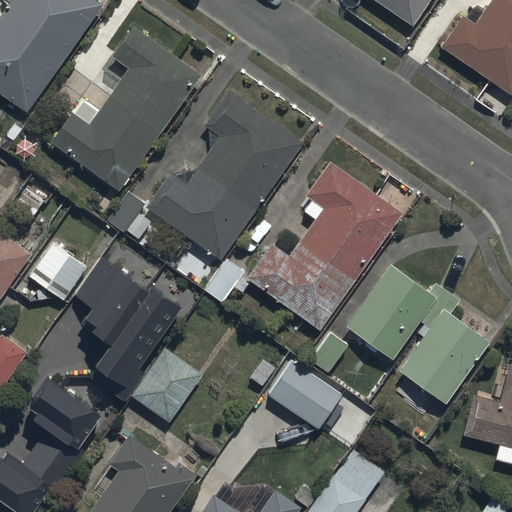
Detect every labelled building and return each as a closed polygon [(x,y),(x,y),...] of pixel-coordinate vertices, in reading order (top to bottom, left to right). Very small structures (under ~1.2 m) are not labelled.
[(0,98),(32,120),(107,11),(89,0),(18,0),(20,1),(0,30),(0,98)] [(365,0),(416,34),(439,0),(365,0)] [(457,65),(511,101),(511,0),(501,0),(480,31),(466,21),(443,56),(457,65)] [(71,164),(121,198),(202,80),(152,46),(134,34),(113,65),(131,77),(95,131),(72,116),(49,149),(71,164)] [(165,227),(224,267),(304,150),(246,110),(230,100),(206,135),(222,145),(190,191),(173,180),(148,216),(165,227)] [(272,304),(322,338),(403,220),(353,185),(334,173),(310,208),(329,221),(297,267),(276,252),(250,289),(272,304)] [(45,193),(26,182),(14,202),(33,213),(45,193)] [(110,228),(126,238),(148,205),(133,194),(110,228)] [(0,305),(4,308),(37,261),(1,236),(0,236),(0,305)] [(30,281),(66,305),(92,267),(56,243),(30,281)] [(90,376),(126,401),(145,373),(139,369),(182,308),(152,288),(150,290),(103,258),(76,296),(93,308),(85,319),(96,326),(91,333),(111,346),(90,376)] [(220,266),(203,292),(224,307),(242,281),(220,266)] [(435,286),(428,297),(392,272),(350,334),(398,367),(424,329),(434,336),(402,383),(449,416),(493,352),(453,324),(465,306),(435,286)] [(353,349),(330,333),(308,365),(331,381),(353,349)] [(0,404),(25,368),(30,360),(4,342),(0,347),(0,404)] [(136,405),(172,429),(205,381),(169,357),(136,405)] [(293,361),(270,395),(321,430),(344,396),(293,361)] [(101,415),(47,378),(28,405),(38,413),(32,421),(44,429),(20,463),(6,454),(2,459),(0,457),(0,500),(16,511),(33,511),(48,492),(54,497),(86,451),(80,446),(101,415)] [(511,456),(511,379),(504,409),(476,401),(465,444),(493,451),(511,456)] [(102,511),(181,511),(199,487),(145,450),(133,442),(110,475),(122,483),(102,511)] [(356,456),(317,511),(366,511),(390,479),(356,456)] [(502,511),(511,501),(491,487),(478,507),(484,511),(502,511)] [(297,511),(300,508),(275,490),(260,511),(236,511),(213,495),(201,511),(297,511)]
